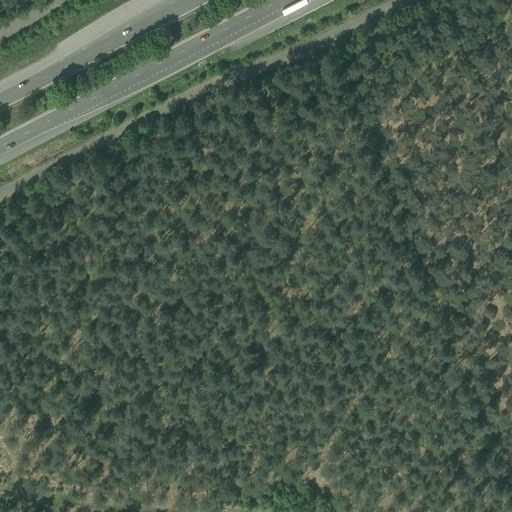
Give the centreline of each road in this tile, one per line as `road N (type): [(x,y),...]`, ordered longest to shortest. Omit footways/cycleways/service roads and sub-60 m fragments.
road 1 (motorway): [(0,145),(282,0)]
road 2 (motorway): [(190,0),(0,98)]
